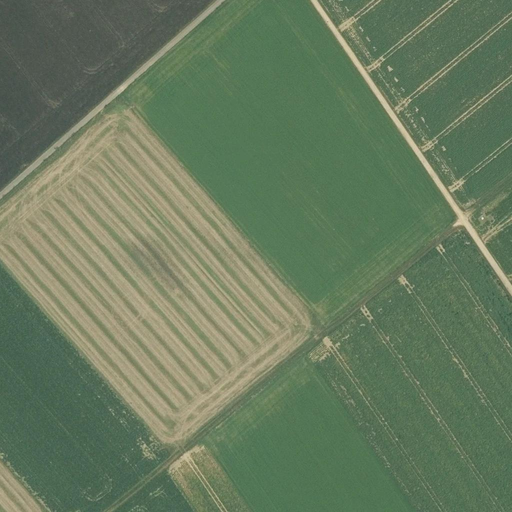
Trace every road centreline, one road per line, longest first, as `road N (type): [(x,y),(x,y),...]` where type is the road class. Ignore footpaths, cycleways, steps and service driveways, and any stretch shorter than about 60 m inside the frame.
road 1 (track): [(120,511),(511,189)]
road 2 (track): [(314,0),(511,288)]
road 3 (track): [(221,0),(0,197)]
